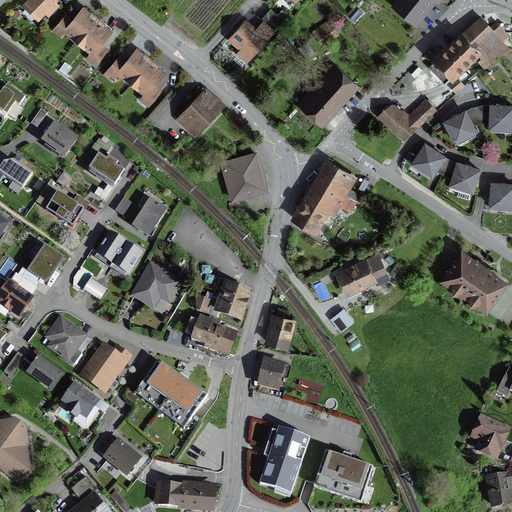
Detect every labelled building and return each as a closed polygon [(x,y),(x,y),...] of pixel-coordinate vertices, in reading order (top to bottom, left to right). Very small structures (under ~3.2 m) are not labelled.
[(55,1),(53,0),(29,0),(24,5),(38,19),(55,1)] [(402,0),(396,8),(414,22),(431,0),(402,0)] [(100,24),(96,21),(93,18),(82,10),(65,31),(78,42),(92,53),(109,32),(100,24)] [(281,20),(271,11),(263,19),(274,28),(281,20)] [(461,35),(428,68),(444,84),(451,77),(452,78),(473,57),(478,62),(503,43),(481,18),(461,35)] [(245,23),(230,40),(250,57),(264,40),(271,32),(262,24),(255,32),(245,23)] [(124,77),(132,83),(145,95),(163,73),(154,66),(149,62),(145,58),(136,51),(118,72),(117,74),(110,68),(104,75),(112,82),(122,79),(124,77)] [(304,106),(321,122),(355,85),(338,69),(304,106)] [(24,99),(6,86),(1,94),(0,93),(0,117),(4,120),(15,104),(19,107),(24,99)] [(194,136),(223,105),(206,90),(177,120),(194,136)] [(418,127),(417,126),(436,111),(426,101),(407,119),(391,105),(377,117),(403,140),(418,127)] [(511,106),(502,106),(490,106),(489,128),(511,130),(511,126),(511,106)] [(36,129),(46,115),(40,110),(30,124),(36,129)] [(475,132),(464,112),(455,116),(444,122),(455,142),(475,132)] [(65,156),(76,140),(54,124),(43,141),(65,156)] [(431,176),(443,157),(434,151),(424,145),(412,164),(431,176)] [(265,181),(261,168),(255,154),(222,163),(232,200),(265,190),(265,181)] [(104,183),(105,181),(114,186),(124,171),(115,166),(117,163),(108,157),(106,160),(98,155),(88,169),(97,175),(95,178),(104,183)] [(0,167),(0,173),(22,189),(33,173),(14,160),(9,161),(4,162),(0,167)] [(327,163),(294,220),(312,230),(325,208),(334,214),(354,179),(327,163)] [(450,185),(472,192),(479,170),(468,167),(457,163),(450,185)] [(490,206),(511,208),(511,185),(503,185),(491,184),(490,206)] [(61,208),(55,217),(72,228),(79,218),(77,217),(82,210),(57,194),(51,202),(61,208)] [(131,203),(124,200),(117,211),(124,215),(131,203)] [(166,211),(150,201),(134,227),(150,237),(166,211)] [(120,241),(110,234),(97,254),(112,264),(127,274),(140,254),(129,247),(125,244),(120,241)] [(46,249),(30,273),(44,283),(61,259),(46,249)] [(468,307),(479,305),(485,309),(488,304),(493,304),(492,300),(496,293),(500,293),(499,289),(504,282),(492,274),(491,270),(487,271),(485,269),(483,270),(480,268),(480,266),(478,265),(477,261),(473,261),(461,253),(457,260),(453,261),(454,264),(449,270),(445,271),(446,275),(443,280),(449,284),(451,295),(462,293),(467,296),(468,307)] [(355,267),(338,276),(346,293),(375,279),(377,284),(387,279),(376,255),(354,265),(355,267)] [(395,279),(402,268),(396,264),(389,275),(395,279)] [(168,302),(179,283),(150,267),(133,296),(146,304),(153,293),(168,302)] [(98,286),(90,281),(84,290),(92,295),(98,286)] [(195,297),(196,311),(216,319),(218,312),(239,319),(248,293),(228,286),(229,285),(219,282),(211,302),(195,297)] [(9,284),(0,296),(0,303),(18,316),(30,299),(9,284)] [(106,291),(98,286),(92,295),(100,300),(106,291)] [(275,316),(274,316),(268,342),(286,347),(290,331),(288,330),(290,320),(286,319),(288,312),(277,309),(275,316)] [(234,337),(217,330),(220,321),(216,319),(196,311),(193,310),(184,337),(205,345),(204,348),(213,351),(214,349),(228,354),(234,337)] [(352,322),(343,310),(330,320),(340,332),(352,322)] [(85,337),(60,319),(47,338),(61,348),(57,353),(60,356),(59,357),(62,359),(63,357),(67,361),(67,362),(73,366),(82,354),(76,350),(85,337)] [(304,351),(308,350),(309,347),(309,343),(307,341),(304,340),(301,341),(299,344),(299,348),(301,350),(304,351)] [(113,353),(103,346),(81,376),(104,393),(130,357),(117,348),(113,353)] [(61,377),(37,360),(28,373),(52,390),(61,377)] [(186,380),(158,361),(141,386),(189,419),(206,394),(186,380)] [(264,362),(259,384),(277,389),(283,366),(264,362)] [(511,369),(509,368),(497,392),(507,397),(509,391),(511,392),(511,369)] [(70,405),(67,411),(75,417),(73,420),(84,428),(86,427),(91,420),(86,417),(96,403),(74,386),(63,401),(70,405)] [(511,414),(507,425),(509,427),(507,431),(503,440),(511,444),(511,414)] [(502,442),(503,440),(507,431),(481,419),(473,437),(481,441),(477,450),(495,458),(502,442)] [(0,459),(2,470),(12,477),(23,476),(30,466),(28,455),(22,450),(21,447),(21,446),(25,439),(25,434),(24,428),(14,421),(2,423),(0,426),(0,459)] [(292,491),(309,438),(278,428),(269,454),(261,481),(292,491)] [(111,436),(98,452),(125,475),(139,458),(111,436)] [(346,457),(324,451),(315,481),(363,496),(373,466),(346,457)] [(508,475),(488,478),(493,506),(511,503),(510,498),(511,498),(511,497),(511,493),(511,486),(511,485),(511,470),(508,471),(508,475)] [(99,493),(86,478),(75,487),(87,500),(72,511),(108,511),(95,496),(99,493)] [(214,491),(160,486),(158,506),(212,510),(214,491)]
